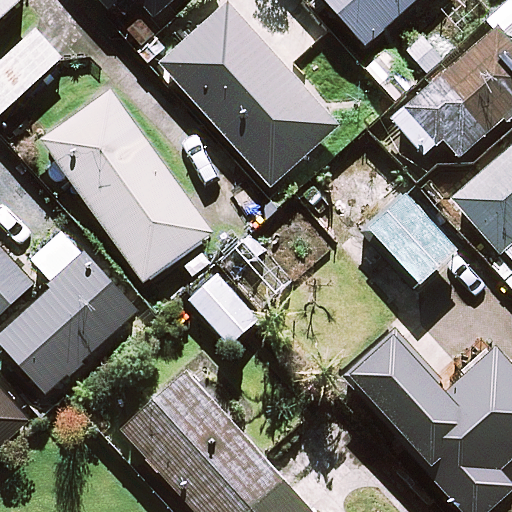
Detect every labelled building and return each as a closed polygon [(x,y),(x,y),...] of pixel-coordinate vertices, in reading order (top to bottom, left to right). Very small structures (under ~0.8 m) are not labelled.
[(0,0),(0,26),(29,0),(0,0)] [(103,0),(114,11),(126,0),(140,0),(158,20),(181,0),(103,0)] [(423,0),(325,0),(369,49),(423,0)] [(341,129),(228,6),(162,66),(275,189),(341,129)] [(511,22),(395,121),(426,159),(446,142),(462,160),(511,118),(511,22)] [(64,63),(39,34),(0,68),(0,117),(1,119),(64,63)] [(214,236),(114,96),(47,144),(147,284),(214,236)] [(511,151),(458,198),(511,259),(511,151)] [(462,253),(404,192),(367,228),(425,288),(462,253)] [(142,312),(68,233),(36,263),(59,287),(1,343),(52,397),(142,312)] [(290,284),(252,241),(226,263),(265,307),(290,284)] [(0,320),(36,286),(0,248),(0,320)] [(262,323),(221,278),(193,302),(233,348),(262,323)] [(449,393),(399,332),(349,372),(463,511),(494,511),(511,497),(511,483),(502,471),(511,463),(511,363),(502,350),(449,393)] [(309,511),(189,375),(126,431),(197,511),(309,511)] [(0,452),(33,423),(0,386),(0,452)]
